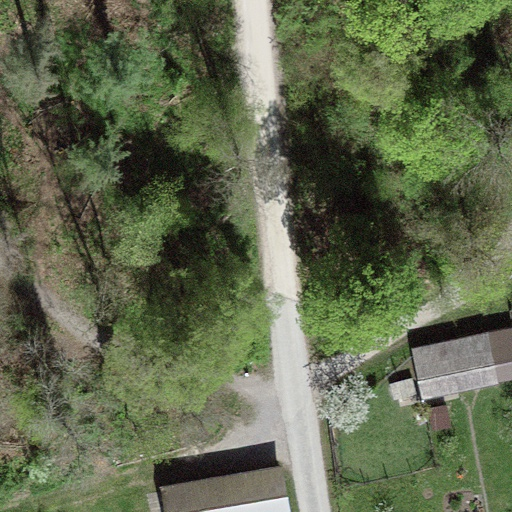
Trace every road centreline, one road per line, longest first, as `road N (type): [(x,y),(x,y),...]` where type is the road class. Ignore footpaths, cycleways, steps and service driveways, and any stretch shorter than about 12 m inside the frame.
road 1 (track): [(252,0),(294,382)]
road 2 (track): [(303,435),(211,452),(16,511)]
road 3 (track): [(294,382),(316,511)]
